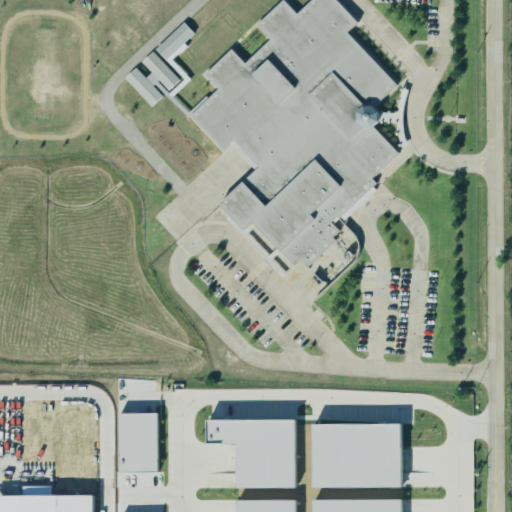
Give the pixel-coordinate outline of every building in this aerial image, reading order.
[(306,0),(337,0),(356,20),(345,29),(395,82),(373,105),(377,110),(376,120),(371,124),(397,151),(370,176),(375,182),(337,217),(335,215),(328,220),(338,229),(331,235),(334,239),(307,265),(299,257),(292,264),(251,220),(241,228),(217,200),(256,165),(232,138),(221,148),(189,112),(217,86),(203,71),(229,47),(243,60),(268,37),(255,23),(278,0),(284,0),(295,11),(306,0)] [(156,48),(184,79),(168,94),(171,97),(190,79),(172,59),(188,45),(185,42),(195,33),(184,21),(156,48)] [(152,106),(163,95),(153,85),(159,79),(169,89),(180,79),(153,51),(142,61),(152,71),(146,77),(136,67),(125,77),(152,106)] [(397,112),(380,112),(380,121),(397,121),(397,112)] [(114,471),(114,413),(153,413),(153,471),(114,471)] [(198,418),(198,443),(231,443),(231,487),(291,487),(291,418),(198,418)] [(308,486),(308,423),(396,423),(396,486),(308,486)] [(0,511),(0,495),(87,495),(87,511),(0,511)] [(308,511),(308,498),(395,498),(395,511),(308,511)] [(231,511),(231,500),(292,500),(292,511),(231,511)]
